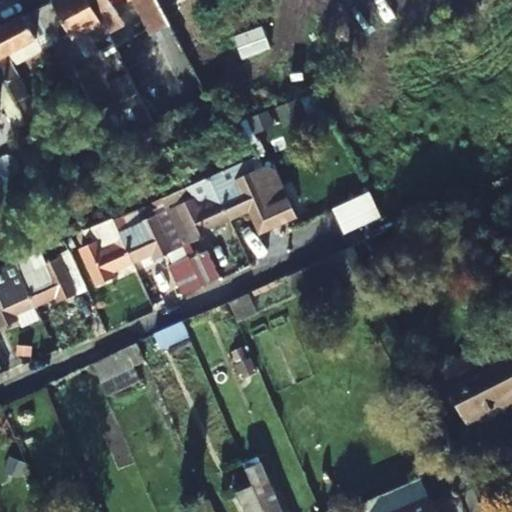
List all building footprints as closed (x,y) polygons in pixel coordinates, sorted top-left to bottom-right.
[(152,121),(115,49),(107,33),(90,0),(58,0),(37,12),(54,46),(60,57),(67,53),(62,41),(71,37),(74,41),(90,33),(99,51),(92,54),(116,103),(96,114),(109,141),(152,121)] [(158,0),(90,0),(107,33),(126,23),(117,6),(129,0),(134,0),(152,35),(171,26),(171,25),(158,0)] [(183,0),(158,0),(171,25),(191,15),(183,0)] [(37,12),(0,30),(0,69),(5,81),(26,123),(39,117),(14,67),(54,46),(37,12)] [(202,37),(192,17),(171,26),(182,48),(202,37)] [(79,78),(67,53),(60,57),(57,58),(69,83),(79,78)] [(26,123),(5,81),(0,83),(0,97),(16,129),(26,123)] [(259,234),(287,221),(278,201),(267,206),(252,173),(247,160),(210,177),(229,219),(250,210),(259,234)] [(278,201),(263,168),(252,173),(267,206),(278,201)] [(265,168),(263,168),(278,201),(279,201),(265,168)] [(229,219),(210,177),(198,182),(206,200),(197,204),(195,200),(168,212),(182,245),(210,232),(208,227),(229,219)] [(331,206),(342,233),(381,216),(369,190),(331,206)] [(278,201),(287,221),(297,217),(288,197),(279,201),(278,201)] [(182,245),(168,212),(161,198),(153,202),(158,216),(144,222),(138,209),(112,220),(131,262),(153,252),(155,256),(165,252),(182,245)] [(112,270),(131,262),(112,220),(107,223),(91,229),(97,243),(80,251),(95,283),(114,275),(112,270)] [(187,257),(182,245),(165,252),(170,265),(187,257)] [(367,278),(351,247),(305,267),(313,287),(344,273),(350,286),(367,278)] [(206,254),(189,261),(200,288),(216,280),(206,254)] [(200,288),(189,261),(187,257),(170,265),(166,267),(180,298),(200,288)] [(27,258),(16,263),(35,305),(55,296),(57,300),(74,292),(60,261),(43,267),(45,272),(35,275),(27,258)] [(14,314),(35,305),(16,263),(4,268),(11,286),(3,290),(2,286),(0,286),(0,325),(16,319),(14,314)] [(257,312),(249,293),(229,302),(238,321),(257,312)] [(189,335),(184,322),(162,332),(155,335),(161,348),(189,335)] [(145,360),(137,343),(116,353),(93,363),(100,380),(145,360)] [(511,351),(444,386),(464,426),(507,404),(511,412),(511,351)] [(432,511),(420,482),(418,478),(357,504),(359,508),(360,511),(432,511)] [(255,488),(265,511),(281,511),(268,482),(255,488)]
